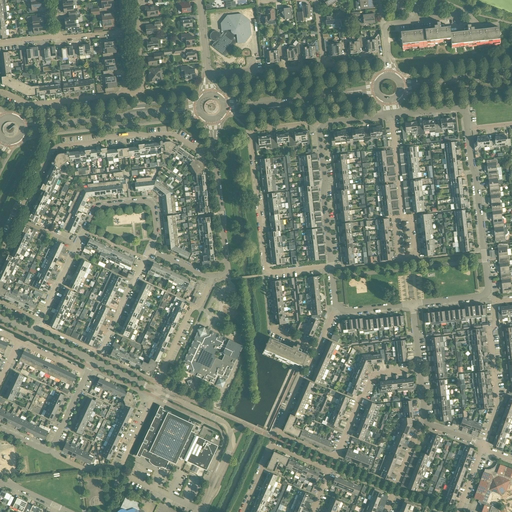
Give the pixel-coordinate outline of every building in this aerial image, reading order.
[(358,0),(358,2),(360,1),(361,9),(373,8),(372,2),(369,3),(368,0),(358,0)] [(32,8),(29,9),(29,12),(37,12),(36,8),(42,7),(41,1),(31,2),(32,8)] [(112,1),(102,2),(102,9),(114,8),(113,4),(112,4),(112,1)] [(189,2),(178,3),(179,10),(182,10),(182,13),(191,12),(190,5),(189,5),(189,2)] [(76,5),(62,7),(63,12),(64,12),(64,13),(70,12),(71,15),(79,14),(79,11),(78,10),(77,11),(76,5)] [(303,12),(297,12),(298,22),(305,21),(305,17),(313,17),(312,8),(310,8),(309,5),(302,6),(303,12)] [(157,6),(145,7),(145,13),(147,12),(148,17),(158,16),(157,6)] [(284,11),(281,13),(284,17),(285,19),(286,19),(287,20),(288,19),(292,18),(291,8),(283,9),(284,11)] [(266,17),(262,18),(263,24),(269,24),(268,21),(275,20),(274,9),(266,10),(266,17)] [(113,12),(102,13),(102,21),(113,19),(113,16),(114,16),(113,12)] [(71,18),(65,19),(65,25),(76,24),(76,20),(78,20),(78,18),(80,17),(80,14),(79,14),(71,15),(71,18)] [(214,42),(212,46),(225,57),(236,43),(245,42),(251,35),(249,21),(241,14),(227,16),(221,24),(222,31),(223,31),(224,33),(221,35),(220,34),(220,33),(219,33),(219,32),(218,32),(217,31),(216,31),(215,31),(214,31),(213,32),(212,32),(212,33),(211,33),(211,34),(210,35),(210,36),(210,37),(210,38),(211,39),(211,40),(212,40),(213,41),(214,41),(215,42),(216,42),(215,43),(214,42)] [(327,20),(326,20),(326,26),(331,25),(331,27),(335,27),(335,26),(340,25),(339,19),(338,19),(338,15),(335,16),(335,14),(331,15),(331,16),(326,17),(327,20)] [(362,18),(359,20),(362,24),(369,23),(371,25),(374,23),(373,14),(367,15),(366,14),(364,15),(362,16),(362,18)] [(35,16),(27,17),(27,20),(32,19),(33,25),(44,24),(43,18),(35,19),(35,16)] [(180,18),(181,22),(183,21),(183,28),(193,27),(192,20),(188,20),(187,17),(180,18)] [(102,21),(101,21),(102,28),(103,27),(103,28),(115,26),(114,23),(113,23),(113,19),(102,21)] [(154,25),(146,26),(147,34),(157,32),(157,28),(161,27),(160,21),(154,22),(154,25)] [(401,37),(400,39),(401,40),(402,47),(451,41),(451,47),(500,42),(500,36),(500,35),(499,34),(499,27),(494,27),(494,28),(474,30),(474,27),(471,27),(470,25),(467,25),(467,28),(464,29),(464,31),(450,32),(449,26),(444,27),(444,25),(440,25),(440,22),(437,22),(437,25),(434,25),(434,28),(406,31),(401,32),(401,37)] [(34,31),(28,32),(29,35),(37,34),(36,31),(44,30),(44,24),(33,25),(34,31)] [(76,24),(65,25),(66,31),(74,30),(74,33),(82,32),(82,29),(77,30),(76,24)] [(188,34),(181,35),(182,41),(186,40),(187,47),(192,46),(192,43),(195,43),(194,37),(188,37),(188,34)] [(374,40),(370,40),(372,52),(377,51),(377,44),(380,44),(379,34),(378,34),(374,40)] [(356,42),(352,42),(354,54),(360,53),(359,46),(362,46),(361,36),(356,42)] [(367,41),(361,36),(362,46),(365,46),(366,52),(372,52),(370,40),(367,41)] [(151,41),(147,42),(148,49),(161,47),(160,40),(162,40),(162,39),(159,40),(159,37),(150,38),(151,41)] [(336,41),(334,41),(334,44),(336,56),(342,55),(341,48),(344,48),(343,38),(339,43),(336,41)] [(349,43),(343,38),(344,48),(347,48),(348,54),(354,54),(352,42),(349,43)] [(110,39),(100,40),(100,43),(104,43),(105,48),(116,47),(115,41),(110,42),(110,39)] [(311,47),(308,47),(309,59),(315,58),(314,51),(318,51),(317,40),(316,40),(311,47)] [(325,40),(324,40),(325,50),(329,50),(330,56),(336,56),(334,44),(331,45),(325,40)] [(289,46),(290,47),(291,61),(297,60),(296,53),(299,53),(298,42),(295,46),(294,45),(289,46)] [(304,47),(298,42),(299,53),(302,52),(303,59),(309,59),(308,47),(304,47)] [(90,44),(84,45),(85,56),(91,55),(91,57),(94,56),(93,47),(90,47),(90,44)] [(273,47),(272,48),(272,51),(273,62),(279,62),(278,55),(281,55),(280,44),(276,50),(273,47)] [(286,49),(280,44),(281,55),(284,54),(285,61),(291,61),(290,47),(289,47),(286,49)] [(79,50),(76,51),(77,58),(80,58),(80,56),(85,56),(84,45),(79,45),(79,50)] [(73,46),(67,47),(68,58),(74,57),(74,58),(77,58),(76,51),(73,51),(73,46)] [(263,46),(262,46),(263,57),(266,56),(267,63),(273,62),(272,51),(269,51),(263,47),(263,46)] [(38,47),(32,48),(33,59),(39,58),(39,61),(42,60),(41,53),(38,53),(38,47)] [(44,50),(41,50),(41,53),(42,60),(45,60),(45,61),(51,61),(51,58),(50,47),(44,48),(44,50)] [(55,47),(50,47),(51,58),(56,58),(57,60),(60,60),(59,53),(56,53),(55,47)] [(62,52),(59,53),(60,60),(63,60),(63,58),(68,58),(67,47),(61,47),(62,52)] [(106,54),(103,54),(103,57),(111,56),(110,53),(117,53),(116,47),(105,48),(106,54)] [(27,53),(24,53),(25,65),(28,64),(28,59),(33,59),(32,48),(27,48),(27,53)] [(185,48),(173,50),(173,54),(182,53),(183,57),(186,57),(186,60),(196,59),(197,59),(197,54),(196,54),(195,51),(189,52),(189,51),(185,52),(185,48)] [(154,57),(148,58),(148,61),(149,66),(159,64),(159,60),(163,59),(162,53),(154,54),(154,57)] [(111,56),(103,57),(103,60),(105,60),(105,66),(116,64),(116,59),(111,59),(111,56)] [(106,71),(103,72),(103,75),(111,74),(111,71),(117,70),(116,64),(105,66),(106,71)] [(188,66),(181,67),(182,73),(185,73),(185,80),(195,79),(194,69),(189,70),(188,66)] [(149,72),(150,82),(154,81),(154,83),(155,83),(157,83),(158,82),(158,81),(162,80),(161,75),(160,75),(160,69),(151,70),(151,71),(149,72)] [(11,74),(2,75),(3,84),(8,87),(12,78),(11,74)] [(103,75),(101,75),(101,78),(105,78),(106,83),(117,82),(116,76),(111,77),(111,74),(103,75)] [(12,78),(8,87),(13,89),(17,80),(12,78)] [(17,80),(13,89),(17,91),(22,82),(17,80)] [(93,80),(84,81),(85,91),(94,90),(93,80)] [(22,82),(17,91),(22,94),(27,84),(22,82)] [(106,89),(105,89),(105,92),(113,91),(112,88),(117,87),(117,82),(106,83),(106,89)] [(27,84),(22,94),(27,96),(31,87),(27,84)] [(31,87),(27,96),(30,97),(40,96),(39,86),(31,87)] [(452,118),(446,119),(447,129),(452,128),(453,131),(457,131),(456,124),(453,124),(452,118)] [(441,124),(438,125),(439,133),(442,132),(442,129),(447,129),(446,119),(441,120),(441,124)] [(434,120),(428,121),(429,131),(430,133),(435,132),(435,133),(439,133),(438,125),(435,125),(434,120)] [(423,126),(420,127),(421,135),(425,134),(424,131),(429,131),(428,121),(423,121),(423,126)] [(416,122),(410,123),(412,133),(412,134),(417,134),(417,135),(421,135),(420,127),(417,127),(416,122)] [(405,129),(402,130),(403,139),(407,139),(406,133),(412,133),(410,123),(405,123),(405,129)] [(381,126),(375,127),(376,139),(382,138),(382,140),(386,139),(385,129),(381,130),(381,126)] [(370,131),(367,131),(368,141),(371,141),(371,139),(376,139),(375,127),(369,127),(370,131)] [(363,128),(357,129),(359,140),(364,140),(365,142),(365,143),(366,144),(368,144),(368,141),(367,131),(364,132),(363,128)] [(352,133),(349,133),(350,143),(353,143),(353,141),(359,140),(357,129),(351,129),(352,133)] [(292,138),(293,146),(296,146),(296,144),(298,143),(298,141),(301,141),(300,130),(297,131),(295,132),(294,133),(295,137),(293,137),(292,138)] [(303,130),(300,130),(301,141),(301,143),(307,142),(307,144),(311,144),(310,136),(307,136),(306,131),(305,131),(303,130)] [(345,130),(339,131),(341,142),(346,142),(347,144),(350,143),(349,133),(346,134),(345,130)] [(334,137),(331,137),(332,145),(335,145),(335,143),(341,142),(339,131),(333,131),(334,137)] [(274,140),(274,148),(278,148),(277,143),(283,143),(282,132),(279,133),(277,134),(276,135),(277,139),(275,139),(274,140)] [(284,132),(282,132),(283,143),(289,142),(289,146),(293,146),(292,138),(291,138),(288,137),(288,133),(287,133),(284,132)] [(258,142),(255,142),(256,150),(260,150),(259,148),(265,147),(265,146),(264,134),(261,135),(259,136),(258,137),(258,142)] [(266,134),(264,134),(265,146),(268,146),(268,147),(269,149),(274,148),(274,140),(273,140),(270,139),(270,135),(269,135),(266,134)] [(495,141),(492,141),(493,148),(496,147),(496,146),(501,145),(500,134),(496,135),(495,139),(495,141)] [(505,134),(500,134),(501,145),(507,145),(507,146),(511,146),(510,139),(507,139),(506,138),(507,138),(505,134)] [(477,143),(474,143),(475,150),(478,149),(478,148),(483,147),(482,136),(478,137),(477,141),(477,143)] [(487,136),(482,136),(483,147),(489,147),(490,148),(493,148),(492,141),(489,141),(489,140),(487,136)] [(160,142),(160,143),(161,152),(163,151),(165,152),(164,156),(169,157),(170,153),(173,154),(174,155),(179,147),(180,147),(180,146),(179,146),(179,145),(178,145),(178,146),(177,146),(176,145),(173,143),(172,142),(171,142),(170,141),(170,142),(169,142),(164,142),(165,143),(163,143),(163,142),(162,142),(162,141),(161,141),(160,142)] [(174,155),(173,156),(176,158),(177,156),(179,158),(184,151),(180,147),(179,147),(174,155)] [(60,154),(59,154),(66,163),(68,162),(70,162),(69,153),(69,152),(68,151),(67,151),(67,152),(66,152),(66,153),(67,154),(65,154),(65,153),(61,154),(60,154)] [(184,151),(179,158),(182,160),(181,162),(184,163),(185,162),(184,161),(189,154),(184,151)] [(52,164),(52,165),(63,170),(64,167),(63,165),(66,163),(59,154),(58,154),(57,155),(58,155),(57,155),(56,156),(56,157),(56,158),(54,161),(55,161),(54,163),(53,162),(52,162),(52,163),(51,163),(51,164),(52,164)] [(184,161),(185,162),(187,163),(185,167),(187,169),(190,165),(194,157),(189,154),(184,161)] [(190,165),(191,166),(193,170),(203,164),(203,163),(203,164),(202,163),(202,162),(198,160),(196,159),(197,159),(197,158),(197,157),(196,157),(195,157),(194,157),(190,165)] [(487,165),(484,166),(484,169),(496,168),(496,165),(497,164),(497,159),(486,160),(487,165)] [(203,164),(193,170),(196,174),(196,175),(205,175),(206,174),(206,173),(206,172),(205,172),(204,172),(204,170),(204,166),(204,165),(203,164),(204,164),(203,164)] [(52,165),(50,169),(58,173),(61,175),(63,170),(52,165)] [(496,168),(484,169),(484,172),(488,172),(488,177),(499,176),(498,171),(497,171),(496,168)] [(48,171),(48,173),(48,174),(56,178),(58,173),(50,169),(49,171),(48,171)] [(46,178),(45,179),(56,184),(59,179),(56,178),(48,174),(47,175),(46,177),(46,178)] [(489,181),(486,182),(486,185),(498,184),(498,181),(499,181),(499,176),(488,177),(489,181)] [(152,177),(146,178),(147,190),(153,190),(155,180),(152,181),(152,177)] [(136,183),(131,183),(131,190),(133,190),(135,190),(136,192),(141,191),(140,178),(136,179),(136,183)] [(45,179),(43,184),(54,189),(56,184),(45,179)] [(409,186),(406,186),(406,189),(409,188),(409,187),(421,186),(421,180),(421,179),(409,180),(409,184),(409,186)] [(155,180),(153,190),(157,193),(165,183),(161,180),(158,183),(155,180)] [(120,181),(116,181),(117,194),(123,193),(123,191),(126,191),(127,190),(126,184),(121,184),(120,181)] [(165,183),(157,193),(162,197),(170,192),(167,190),(170,187),(165,183)] [(43,184),(41,189),(42,190),(43,190),(49,193),(54,195),(55,193),(53,192),(54,189),(43,184)] [(88,188),(83,188),(89,197),(95,196),(93,184),(87,184),(88,188)] [(498,184),(486,185),(486,188),(489,188),(490,193),(500,192),(500,187),(498,187),(498,184)] [(78,191),(75,197),(87,202),(89,197),(83,188),(81,193),(78,191)] [(42,190),(40,195),(48,199),(51,200),(53,197),(54,197),(55,195),(54,195),(49,193),(43,190),(42,190)] [(170,192),(162,197),(162,203),(175,201),(174,198),(176,198),(176,196),(174,196),(174,195),(171,196),(170,192)] [(490,197),(487,198),(488,201),(500,200),(500,197),(501,197),(500,192),(490,193),(490,197)] [(40,195),(38,200),(46,203),(48,199),(40,195)] [(75,197),(73,202),(84,207),(87,202),(75,197)] [(37,201),(36,203),(36,204),(36,205),(46,209),(49,205),(46,203),(38,200),(37,201)] [(500,200),(488,201),(488,205),(491,204),(492,209),(502,208),(502,203),(500,203),(500,200)] [(411,206),(408,206),(408,208),(409,209),(412,209),(411,207),(424,206),(423,201),(411,202),(410,202),(410,204),(411,204),(411,206)] [(73,202),(70,207),(82,212),(84,207),(73,202)] [(33,209),(42,213),(44,214),(46,209),(36,205),(35,205),(34,207),(34,208),(33,209)] [(70,207),(68,212),(70,213),(79,217),(82,212),(70,207)] [(208,207),(197,208),(198,215),(206,215),(206,213),(209,212),(208,207)] [(492,214),(489,214),(489,217),(502,216),(501,213),(503,213),(502,208),(492,209),(492,214)] [(32,211),(31,213),(31,214),(39,218),(42,213),(33,209),(33,211),(32,211)] [(70,213),(67,218),(79,223),(81,218),(79,217),(70,213)] [(31,214),(29,219),(31,221),(31,223),(35,225),(36,223),(37,223),(38,222),(41,223),(42,220),(39,218),(31,214)] [(502,216),(489,217),(490,221),(493,220),(493,225),(504,224),(503,219),(502,219),(502,216)] [(65,217),(63,222),(76,229),(79,223),(67,218),(65,217)] [(61,226),(61,228),(74,234),(76,229),(63,222),(61,226)] [(494,230),(491,230),(491,233),(507,232),(506,224),(504,224),(493,225),(494,230)] [(25,227),(23,232),(31,236),(34,237),(37,230),(33,228),(33,230),(25,227)] [(509,231),(507,232),(491,233),(492,237),(495,237),(495,241),(500,241),(501,242),(506,241),(505,240),(506,240),(505,236),(507,236),(507,235),(509,233),(509,231)] [(23,232),(21,237),(29,240),(31,242),(34,237),(31,236),(23,232)] [(19,238),(18,240),(19,241),(18,241),(26,245),(29,240),(21,237),(20,238),(19,238)] [(90,239),(86,247),(91,249),(95,241),(94,241),(94,240),(92,239),(91,239),(90,239)] [(17,245),(16,246),(26,251),(27,250),(28,248),(28,246),(26,245),(18,241),(18,242),(17,242),(16,244),(17,245)] [(56,241),(54,245),(66,251),(66,249),(63,248),(64,244),(56,241)] [(95,241),(91,249),(96,252),(100,243),(98,243),(98,242),(96,241),(95,241)] [(100,243),(96,252),(101,254),(105,246),(104,245),(102,244),(101,244),(100,243)] [(179,244),(166,245),(166,249),(179,255),(182,249),(178,247),(179,246),(179,244)] [(498,250),(495,250),(495,254),(507,252),(507,249),(508,249),(508,244),(497,245),(498,250)] [(54,245),(52,250),(60,254),(61,251),(65,253),(66,251),(54,245)] [(14,251),(22,255),(24,256),(26,251),(16,246),(14,251)] [(105,258),(110,248),(108,247),(108,246),(106,246),(105,246),(101,254),(100,256),(105,258)] [(182,249),(179,255),(188,259),(191,253),(184,250),(185,248),(183,246),(182,249)] [(105,258),(104,259),(109,261),(110,260),(114,250),(114,249),(112,248),(111,249),(110,248),(105,258)] [(49,249),(47,253),(61,260),(62,258),(58,257),(60,254),(52,250),(49,249)] [(114,250),(110,260),(115,263),(119,253),(118,252),(118,251),(116,250),(115,251),(114,250)] [(11,256),(17,259),(19,260),(22,255),(14,251),(11,256)] [(507,252),(495,254),(495,257),(498,257),(499,261),(509,260),(509,255),(511,255),(511,252),(507,252)] [(47,253),(44,258),(47,259),(55,263),(57,260),(60,262),(61,260),(47,253)] [(115,263),(114,263),(119,266),(120,263),(124,255),(123,254),(122,253),(121,253),(119,253),(115,263)] [(394,254),(379,256),(380,262),(386,262),(386,260),(391,260),(391,257),(395,257),(394,254)] [(9,255),(6,260),(17,265),(19,260),(17,259),(11,256),(9,255)] [(124,255),(120,263),(125,265),(129,257),(128,256),(127,256),(126,255),(125,255),(124,255)] [(204,261),(202,262),(202,265),(210,264),(209,261),(214,260),(214,255),(205,256),(203,256),(204,261)] [(125,265),(124,267),(130,270),(131,268),(130,267),(134,260),(133,259),(133,258),(131,257),(131,258),(129,257),(125,265)] [(47,259),(45,264),(57,269),(58,268),(54,266),(55,263),(47,259)] [(77,261),(76,262),(88,268),(90,263),(82,259),(80,262),(77,261)] [(6,260),(4,265),(14,269),(17,265),(6,260)] [(499,266),(496,266),(497,270),(509,268),(509,265),(510,265),(509,260),(499,261),(499,266)] [(76,262),(75,264),(79,266),(77,269),(86,273),(88,268),(76,262)] [(154,263),(150,271),(155,273),(158,265),(154,263)] [(45,264),(43,268),(51,272),(52,269),(56,271),(57,269),(45,264)] [(3,266),(2,268),(2,269),(2,270),(10,273),(12,274),(14,269),(4,265),(3,266)] [(158,265),(155,273),(159,275),(163,267),(158,265)] [(163,267),(159,275),(164,278),(168,269),(163,267)] [(43,268),(41,273),(53,279),(53,277),(50,275),(51,272),(43,268)] [(509,268),(497,270),(497,273),(500,273),(501,277),(511,276),(511,271),(509,271),(509,268)] [(72,270),(71,272),(83,277),(86,273),(77,269),(76,272),(72,270)] [(168,269),(164,278),(168,280),(172,272),(168,269)] [(0,272),(0,273),(0,274),(9,279),(10,279),(12,274),(10,273),(2,270),(1,270),(0,271),(0,272)] [(71,272),(71,273),(74,275),(73,278),(81,282),(83,277),(71,272)] [(111,272),(109,278),(123,285),(124,283),(121,281),(122,278),(114,274),(111,272)] [(172,272),(168,280),(173,282),(177,274),(172,272)] [(41,273),(39,278),(47,282),(48,279),(52,280),(53,279),(41,273)] [(0,280),(5,283),(7,284),(9,279),(0,274),(0,280)] [(177,274),(173,282),(178,284),(181,276),(177,274)] [(181,276),(178,284),(176,287),(181,289),(186,278),(181,276)] [(501,282),(498,282),(499,286),(511,285),(510,282),(511,281),(511,276),(501,277),(501,282)] [(39,278),(36,282),(48,288),(49,286),(45,284),(47,282),(39,278)] [(68,279),(67,281),(79,286),(81,282),(73,278),(72,281),(68,279)] [(109,278),(107,282),(118,288),(119,285),(123,286),(123,285),(109,278)] [(186,278),(181,289),(186,291),(187,288),(191,280),(186,278)] [(191,280),(187,288),(192,291),(193,287),(195,288),(197,284),(195,283),(196,283),(191,280)] [(34,281),(32,286),(42,291),(44,288),(47,290),(48,288),(36,282),(34,281)] [(67,281),(66,283),(70,284),(69,287),(79,292),(80,289),(82,289),(83,288),(79,286),(67,281)] [(107,282),(104,287),(119,294),(120,292),(116,290),(118,288),(107,282)] [(144,282),(142,287),(150,291),(152,286),(144,282)] [(511,284),(511,285),(499,286),(499,289),(502,289),(503,294),(511,292),(511,284)] [(104,287),(102,292),(113,297),(115,294),(118,296),(119,294),(104,287)] [(137,288),(136,290),(148,296),(150,291),(142,287),(140,290),(137,288)] [(61,290),(60,292),(72,297),(75,292),(66,288),(65,292),(61,290)] [(14,289),(13,292),(9,300),(10,301),(11,302),(12,302),(14,303),(19,292),(14,289)] [(4,298),(5,299),(6,299),(7,300),(8,300),(9,300),(13,292),(8,290),(7,290),(4,298)] [(136,290),(135,292),(139,294),(137,297),(145,300),(148,296),(136,290)] [(19,292),(14,303),(15,303),(15,304),(17,305),(18,305),(24,294),(19,292)] [(60,292),(60,293),(63,295),(62,298),(73,303),(75,298),(72,297),(60,292)] [(102,292),(100,296),(103,298),(115,303),(116,301),(112,300),(113,297),(102,292)] [(24,294),(18,305),(19,305),(19,306),(21,307),(22,306),(23,307),(27,299),(28,296),(24,294)] [(132,298),(131,299),(146,306),(148,302),(145,300),(137,297),(136,299),(132,298)] [(176,297),(173,303),(183,309),(186,304),(179,300),(180,299),(176,297)] [(57,299),(56,301),(71,308),(73,303),(62,298),(61,301),(57,299)] [(103,298),(101,302),(109,306),(110,303),(114,305),(115,303),(103,298)] [(27,299),(23,307),(25,308),(25,309),(27,309),(28,309),(32,301),(27,299)] [(131,299),(131,301),(134,303),(133,306),(141,310),(144,311),(146,306),(131,299)] [(32,301),(28,309),(33,312),(37,304),(32,301)] [(56,301),(55,302),(59,304),(58,307),(69,312),(71,308),(56,301)] [(170,308),(171,308),(181,313),(183,309),(173,303),(170,308)] [(101,305),(99,310),(111,315),(112,313),(108,312),(109,309),(101,305)] [(128,307),(127,309),(139,314),(141,310),(133,306),(132,309),(128,307)] [(501,311),(498,312),(499,320),(502,319),(502,318),(507,317),(506,306),(501,307),(501,311)] [(53,308),(52,310),(66,317),(69,312),(58,307),(56,310),(53,308)] [(96,308),(94,313),(105,318),(106,315),(110,317),(111,315),(99,310),(96,308)] [(171,308),(168,313),(179,318),(180,317),(181,316),(180,315),(181,313),(171,308)] [(127,309),(126,310),(130,312),(129,315),(137,319),(140,320),(142,315),(139,314),(127,309)] [(322,309),(311,310),(312,317),(319,318),(318,315),(321,314),(322,314),(322,311),(323,311),(322,309)] [(52,310),(51,312),(55,313),(53,316),(61,320),(64,321),(66,317),(52,310)] [(94,313),(92,317),(106,324),(107,323),(104,321),(105,318),(94,313)] [(168,313),(166,318),(168,319),(177,323),(177,322),(178,322),(179,320),(179,319),(179,318),(168,313)] [(124,316),(123,318),(135,323),(137,319),(129,315),(127,318),(124,316)] [(48,317),(47,319),(59,325),(61,320),(53,316),(52,319),(48,317)] [(92,317),(90,322),(101,327),(102,324),(106,326),(106,324),(92,317)] [(310,317),(308,323),(319,327),(319,326),(318,325),(319,322),(319,321),(310,317)] [(123,318),(122,320),(126,321),(124,324),(135,329),(137,325),(135,323),(123,318)] [(166,318),(164,323),(174,328),(177,323),(168,319),(166,318)] [(47,319),(45,324),(57,330),(59,325),(47,319)] [(338,323),(337,326),(339,329),(343,329),(343,330),(348,329),(347,320),(342,321),(342,323),(338,323)] [(88,327),(90,328),(102,334),(103,332),(99,330),(101,327),(90,322),(88,327)] [(164,323),(162,328),(164,329),(172,333),(174,328),(164,323)] [(308,323),(306,328),(315,331),(317,329),(318,329),(319,327),(308,323)] [(119,325),(118,327),(133,334),(135,329),(124,324),(123,327),(119,325)] [(191,346),(183,362),(189,364),(190,366),(187,372),(210,382),(210,383),(211,383),(214,384),(214,383),(216,384),(216,385),(223,389),(226,381),(225,381),(226,379),(227,379),(228,377),(229,376),(229,375),(231,370),(232,370),(232,369),(239,353),(243,346),(236,343),(220,335),(220,334),(219,334),(219,335),(213,332),(213,331),(212,332),(205,328),(205,327),(203,327),(200,326),(199,329),(197,329),(198,331),(195,338),(194,338),(194,339),(192,345),(191,345),(191,346)] [(118,327),(118,329),(121,331),(120,334),(128,337),(127,338),(131,339),(133,334),(118,327)] [(304,327),(303,329),(305,330),(303,333),(314,337),(315,335),(314,335),(315,332),(314,332),(315,331),(306,328),(304,327)] [(90,328),(88,333),(96,336),(98,334),(101,335),(102,334),(90,328)] [(163,331),(162,334),(170,338),(170,337),(171,337),(172,335),(171,334),(172,333),(162,328),(161,330),(163,331)] [(88,333),(86,337),(98,343),(99,341),(95,339),(96,336),(88,333)] [(157,338),(159,339),(167,343),(168,341),(169,341),(170,339),(169,339),(170,338),(162,334),(159,333),(157,338)] [(333,333),(331,339),(340,344),(342,340),(339,339),(340,336),(333,333)] [(86,337),(84,342),(92,346),(93,343),(97,345),(98,343),(86,337)] [(269,338),(263,352),(301,368),(307,354),(301,352),(302,350),(299,348),(300,345),(297,344),(296,347),(293,345),(292,348),(274,340),(269,338)] [(159,339),(157,344),(165,348),(167,343),(159,339)] [(3,341),(0,347),(0,351),(4,354),(8,344),(3,341)] [(329,341),(327,346),(335,349),(337,344),(329,341)] [(114,347),(110,355),(115,358),(119,349),(121,345),(114,342),(112,346),(114,347)] [(155,343),(152,347),(155,349),(163,352),(164,352),(165,350),(164,349),(165,348),(157,344),(155,343)] [(327,346),(325,351),(333,354),(335,349),(327,346)] [(119,349),(115,358),(116,358),(116,359),(118,359),(119,359),(120,360),(124,352),(119,349)] [(155,349),(152,354),(161,357),(161,356),(162,356),(163,354),(163,353),(163,352),(155,349)] [(381,354),(376,355),(377,364),(382,363),(382,360),(385,360),(383,349),(380,350),(381,354)] [(24,351),(19,361),(24,364),(29,354),(24,351)] [(325,351),(322,356),(330,359),(333,354),(325,351)] [(124,352),(120,360),(122,360),(122,361),(124,362),(125,362),(129,354),(124,352)] [(130,352),(129,354),(125,362),(126,362),(126,363),(128,364),(130,364),(135,354),(130,352)] [(29,354),(24,364),(30,366),(34,356),(29,354)] [(135,354),(130,364),(131,365),(132,366),(133,367),(134,366),(135,367),(139,359),(140,356),(135,354)] [(150,359),(151,359),(158,362),(161,357),(152,354),(150,359)] [(371,354),(362,355),(368,364),(371,363),(372,363),(371,355),(371,354)] [(362,355),(358,364),(359,364),(367,367),(368,364),(362,355)] [(34,356),(30,366),(35,368),(39,358),(34,356)] [(322,356),(320,361),(328,364),(331,365),(333,360),(330,359),(322,356)] [(39,358),(35,368),(40,371),(45,361),(39,358)] [(139,359),(135,367),(136,368),(137,369),(138,368),(140,369),(143,361),(144,361),(139,359)] [(140,369),(139,369),(139,370),(140,370),(140,371),(141,371),(142,371),(142,370),(149,374),(154,372),(157,365),(158,365),(159,365),(159,364),(159,363),(159,362),(158,362),(151,359),(149,362),(148,363),(148,364),(143,361),(140,369)] [(45,361),(40,371),(45,373),(50,363),(45,361)] [(320,361),(318,366),(326,369),(328,364),(320,361)] [(50,363),(45,373),(50,376),(55,366),(50,363)] [(359,364),(357,369),(366,372),(368,367),(367,367),(359,364)] [(55,366),(50,376),(55,378),(60,368),(55,366)] [(318,366),(316,371),(324,374),(326,369),(318,366)] [(60,368),(55,378),(61,381),(65,371),(60,368)] [(357,369),(355,373),(364,377),(366,372),(357,369)] [(65,371),(61,381),(66,383),(70,373),(65,371)] [(316,371),(314,375),(322,379),(324,374),(316,371)] [(353,372),(351,377),(354,378),(362,381),(364,377),(355,373),(353,372)] [(16,373),(14,378),(22,382),(25,377),(16,373)] [(70,373),(66,383),(71,386),(76,376),(70,373)] [(408,374),(406,374),(408,390),(416,389),(415,384),(413,384),(412,378),(409,379),(409,377),(408,374)] [(462,374),(463,390),(467,390),(467,378),(472,377),(471,374),(462,374)] [(314,375),(311,381),(319,384),(322,379),(314,375)] [(380,386),(378,387),(379,394),(387,393),(385,381),(385,380),(385,376),(383,377),(383,380),(383,382),(380,382),(380,386)] [(14,378),(12,383),(20,387),(22,382),(14,378)] [(99,378),(96,387),(100,389),(104,381),(99,378)] [(354,378),(352,383),(360,386),(362,381),(354,378)] [(307,380),(304,385),(312,389),(315,384),(307,380)] [(104,381),(100,389),(105,391),(109,383),(104,381)] [(12,383),(9,387),(18,391),(20,387),(12,383)] [(109,383),(105,391),(110,393),(114,385),(109,383)] [(352,383),(350,387),(358,391),(360,386),(352,383)] [(114,385),(110,393),(114,396),(118,387),(114,385)] [(304,385),(302,390),(310,394),(312,389),(304,385)] [(9,387),(7,392),(15,396),(18,391),(9,387)] [(118,387),(114,396),(116,396),(115,399),(117,400),(118,397),(119,398),(123,389),(118,387)] [(350,387),(347,395),(352,397),(353,395),(356,396),(358,391),(350,387)] [(123,389),(119,398),(123,400),(127,392),(123,389)] [(302,390),(300,395),(308,399),(310,394),(302,390)] [(56,391),(53,396),(62,400),(64,395),(56,391)] [(123,400),(124,400),(125,404),(125,405),(134,409),(136,405),(135,403),(134,401),(135,401),(135,400),(136,400),(136,399),(136,398),(136,397),(135,397),(134,397),(133,397),(132,395),(132,393),(127,391),(127,392),(123,400)] [(7,392),(5,397),(13,401),(15,396),(7,392)] [(300,395),(298,400),(306,404),(308,399),(300,395)] [(341,395),(339,400),(347,403),(349,398),(341,395)] [(53,396),(51,401),(59,405),(62,400),(53,396)] [(89,398),(86,403),(95,406),(96,404),(101,406),(103,402),(96,399),(95,401),(89,398)] [(298,400),(296,405),(304,409),(306,404),(298,400)] [(339,400),(337,404),(345,408),(347,403),(339,400)] [(511,402),(504,400),(503,402),(506,403),(507,404),(506,406),(511,408),(511,402)] [(51,401),(49,406),(57,410),(59,405),(51,401)] [(364,404),(363,407),(366,408),(366,407),(377,411),(379,406),(380,406),(381,404),(377,405),(369,401),(367,405),(364,404)] [(86,403),(84,407),(93,411),(95,406),(86,403)] [(337,404),(335,409),(343,413),(345,408),(337,404)] [(125,405),(123,410),(131,413),(134,409),(125,405)] [(296,405),(294,410),(301,414),(304,409),(296,405)] [(49,406),(46,411),(55,415),(57,410),(49,406)] [(160,406),(136,456),(137,456),(140,457),(141,455),(149,459),(149,461),(150,463),(151,464),(153,465),(155,466),(156,467),(158,467),(160,467),(162,467),(165,469),(169,461),(176,464),(179,457),(206,470),(218,446),(195,435),(196,433),(191,431),(194,425),(162,410),(163,408),(160,406)] [(84,407),(82,412),(90,416),(93,411),(84,407)] [(366,407),(366,408),(365,412),(375,416),(376,416),(377,411),(366,407)] [(333,408),(331,413),(341,417),(343,413),(335,409),(333,408)] [(123,410),(121,414),(129,418),(131,413),(123,410)] [(294,410),(291,415),(298,418),(297,418),(299,419),(301,414),(294,410)] [(46,411),(44,416),(52,420),(55,415),(46,411)] [(6,412),(3,420),(7,422),(11,414),(6,412)] [(82,412),(80,417),(88,420),(90,416),(82,412)] [(360,414),(359,417),(362,418),(363,417),(373,421),(375,416),(365,412),(363,415),(360,414)] [(331,413),(329,418),(339,422),(341,417),(331,413)] [(403,413),(401,413),(402,423),(411,427),(412,425),(411,417),(404,418),(403,413)] [(11,414),(7,422),(12,424),(16,416),(11,414)] [(121,414),(119,419),(127,423),(129,418),(121,414)] [(290,414),(283,431),(299,438),(299,437),(302,430),(295,427),(295,426),(294,425),(297,418),(298,418),(291,415),(290,414)] [(16,416),(12,424),(16,427),(20,418),(16,416)] [(80,417),(78,421),(86,425),(88,420),(80,417)] [(323,420),(322,423),(334,428),(335,426),(337,427),(339,422),(329,418),(327,417),(325,421),(323,420)] [(361,422),(369,425),(372,426),(374,421),(373,421),(363,417),(362,418),(361,422)] [(20,418),(16,427),(21,429),(25,421),(20,418)] [(119,419),(117,423),(125,427),(127,423),(119,419)] [(25,421),(21,429),(26,431),(30,423),(25,421)] [(78,421),(75,426),(84,430),(86,425),(78,421)] [(357,424),(355,427),(358,428),(359,427),(367,430),(369,425),(361,422),(359,425),(357,424)] [(30,423),(26,431),(30,433),(34,425),(30,423)] [(117,423),(114,428),(123,432),(125,427),(117,423)] [(402,423),(399,431),(406,434),(408,435),(410,430),(413,432),(415,428),(411,427),(402,423)] [(34,425),(30,433),(35,435),(39,427),(34,425)] [(510,429),(508,428),(499,425),(498,430),(506,433),(508,434),(510,429)] [(75,426),(73,431),(81,435),(84,430),(75,426)] [(39,427),(35,435),(40,438),(43,429),(39,427)] [(358,428),(357,432),(365,435),(367,430),(359,427),(358,428)] [(114,428),(112,433),(121,437),(123,432),(114,428)] [(43,429),(40,438),(44,440),(48,432),(43,429)] [(299,437),(299,438),(304,440),(308,432),(302,429),(302,430),(299,437)] [(398,431),(396,436),(404,439),(406,434),(399,431),(398,431)] [(308,432),(304,440),(309,442),(313,434),(308,432)] [(357,432),(355,437),(363,440),(365,435),(357,432)] [(112,433),(110,437),(118,441),(121,437),(112,433)] [(313,434),(309,442),(314,444),(318,436),(313,434)] [(426,437),(429,438),(431,439),(439,442),(441,437),(433,434),(432,437),(427,435),(426,437)] [(496,435),(494,440),(503,443),(505,444),(507,439),(504,438),(496,435)] [(318,436),(314,444),(319,446),(322,438),(318,436)] [(396,436),(394,441),(402,444),(403,443),(404,439),(396,436)] [(110,437),(108,442),(116,446),(118,441),(110,437)] [(322,438),(319,446),(324,448),(327,440),(322,438)] [(431,439),(429,444),(437,447),(439,442),(431,439)] [(327,440),(324,448),(329,451),(333,443),(327,440)] [(492,445),(496,446),(495,449),(502,451),(503,448),(501,448),(503,443),(494,440),(492,445)] [(394,441),(392,446),(400,449),(402,446),(404,447),(405,444),(403,443),(402,444),(394,441)] [(108,442),(106,447),(114,450),(116,446),(108,442)] [(66,443),(62,451),(67,453),(71,445),(66,443)] [(72,443),(71,445),(67,453),(72,455),(75,447),(76,445),(72,443)] [(429,444),(427,449),(435,452),(437,447),(429,444)] [(464,445),(462,451),(471,454),(473,449),(464,445)] [(392,446),(390,451),(398,454),(399,453),(400,449),(392,446)] [(75,447),(72,455),(76,458),(80,449),(75,447)] [(106,447),(104,451),(112,455),(114,450),(106,447)] [(422,447),(421,450),(426,451),(425,454),(430,456),(433,458),(435,452),(427,449),(425,448),(422,447)] [(348,448),(344,459),(350,461),(353,452),(354,450),(348,448)] [(80,449),(76,458),(81,460),(85,452),(80,449)] [(104,451),(101,456),(110,460),(112,455),(104,451)] [(359,451),(358,454),(355,463),(360,465),(364,454),(364,453),(359,451)] [(390,451),(388,456),(396,459),(398,456),(400,457),(401,454),(399,453),(398,454),(390,451)] [(462,451),(461,456),(469,459),(471,454),(462,451)] [(85,452),(81,460),(85,462),(89,454),(85,452)] [(274,452),(267,468),(274,471),(278,464),(279,464),(279,463),(286,466),(287,466),(289,460),(290,460),(290,459),(274,452)] [(353,452),(350,461),(355,463),(358,454),(353,452)] [(421,452),(419,458),(428,461),(430,456),(425,454),(421,452)] [(89,454),(85,462),(90,464),(91,462),(93,463),(96,457),(92,455),(91,454),(90,454),(89,454)] [(364,454),(360,465),(365,467),(369,456),(364,454)] [(369,455),(369,456),(365,467),(370,469),(374,457),(369,455)] [(385,455),(383,460),(394,465),(395,463),(396,459),(388,456),(385,455)] [(461,456),(459,461),(468,464),(469,459),(461,456)] [(419,458),(417,463),(426,466),(429,467),(431,462),(428,461),(419,458)] [(286,466),(285,468),(291,470),(294,462),(290,460),(289,460),(287,466),(286,466)] [(383,460),(381,465),(392,470),(394,466),(396,467),(397,464),(395,463),(394,465),(383,460)] [(459,461),(457,466),(466,469),(468,464),(459,461)] [(294,462),(291,470),(296,472),(299,465),(294,462)] [(417,463),(415,468),(424,471),(426,466),(417,463)] [(486,469),(485,469),(484,472),(483,472),(474,498),(479,500),(478,502),(479,502),(479,503),(480,503),(480,504),(480,505),(481,506),(481,507),(480,508),(483,508),(481,511),(499,511),(499,510),(498,509),(497,509),(497,508),(493,507),(493,506),(488,504),(487,502),(490,493),(493,492),(500,494),(506,491),(508,485),(511,483),(511,468),(500,464),(500,465),(496,464),(496,465),(495,466),(494,467),(493,467),(493,468),(491,469),(490,469),(489,469),(488,469),(487,469),(486,469)] [(299,465),(296,472),(295,475),(300,477),(304,467),(299,465)] [(379,470),(382,471),(390,475),(391,473),(392,470),(381,465),(379,470)] [(457,466),(455,471),(464,474),(466,469),(457,466)] [(304,467),(300,477),(304,480),(305,479),(309,469),(304,467)] [(413,473),(422,476),(424,477),(426,472),(424,471),(415,468),(413,473)] [(314,471),(309,469),(305,479),(310,481),(314,471)] [(314,471),(310,481),(309,482),(315,484),(319,473),(314,471)] [(382,471),(380,476),(388,480),(390,476),(393,477),(394,474),(391,473),(390,475),(382,471)] [(455,471),(453,476),(462,479),(464,474),(455,471)] [(268,474),(266,477),(275,481),(278,476),(269,472),(268,474)] [(413,473),(411,478),(420,481),(422,476),(413,473)] [(453,476),(451,481),(460,484),(462,479),(453,476)] [(264,482),(273,486),(276,488),(278,483),(275,481),(266,477),(264,482)] [(335,477),(331,486),(337,488),(341,478),(338,477),(337,478),(335,477)] [(341,478),(337,488),(342,490),(345,481),(343,480),(344,480),(341,478)] [(411,478),(409,483),(418,486),(420,481),(411,478)] [(345,481),(342,490),(347,492),(351,482),(348,481),(347,482),(345,481)] [(451,481),(449,486),(458,489),(460,484),(451,481)] [(264,482),(262,487),(271,491),(273,486),(264,482)] [(351,482),(347,492),(352,494),(355,485),(353,485),(354,484),(351,482)] [(409,483),(407,488),(416,491),(418,486),(409,483)] [(355,485),(352,494),(357,496),(361,487),(358,485),(357,486),(355,485)] [(447,485),(445,490),(456,494),(458,489),(449,486),(447,485)] [(262,487),(259,492),(269,496),(271,491),(262,487)] [(374,488),(372,495),(380,499),(382,494),(381,494),(382,491),(374,488)] [(445,490),(445,491),(447,491),(446,496),(455,499),(456,494),(445,490)] [(300,491),(298,495),(307,499),(309,494),(300,491)] [(7,492),(2,502),(10,506),(13,499),(11,497),(12,495),(7,492)] [(259,492),(257,497),(267,501),(269,496),(259,492)] [(298,495),(296,500),(305,504),(307,499),(298,495)] [(372,495),(370,500),(378,503),(380,499),(372,495)] [(446,496),(444,501),(453,505),(455,499),(446,496)] [(13,499),(10,506),(18,509),(22,500),(17,497),(16,500),(13,499)] [(142,511),(141,509),(139,510),(138,507),(139,503),(126,497),(120,508),(120,509),(120,510),(119,511),(118,511),(117,511),(142,511)] [(257,497),(255,502),(264,506),(267,501),(257,497)] [(331,498),(330,501),(331,501),(330,504),(338,507),(340,502),(331,498)] [(367,499),(365,504),(376,508),(378,503),(370,500),(367,499)] [(22,500),(18,509),(23,511),(22,511),(26,511),(29,506),(26,505),(27,502),(22,500)] [(296,500),(294,505),(303,508),(305,504),(296,500)] [(403,502),(401,507),(410,510),(411,506),(413,507),(414,504),(405,500),(404,502),(403,502)] [(255,502),(253,507),(262,511),(264,506),(255,502)]
